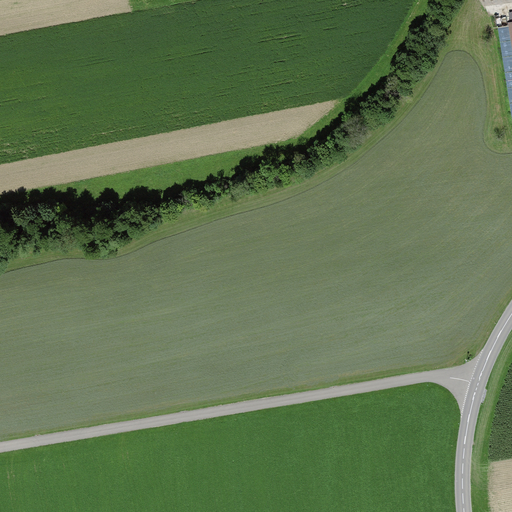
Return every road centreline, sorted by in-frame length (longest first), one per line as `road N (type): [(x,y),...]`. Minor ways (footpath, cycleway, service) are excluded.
road 1 (unclassified): [(0,448),(425,378),(478,384)]
road 2 (tertiary): [(465,511),(465,441),(478,384)]
